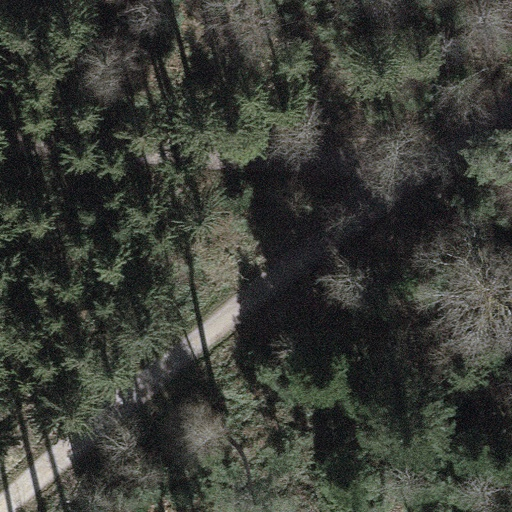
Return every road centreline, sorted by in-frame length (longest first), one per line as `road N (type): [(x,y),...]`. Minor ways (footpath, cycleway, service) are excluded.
road 1 (track): [(446,154),(0,511)]
road 2 (track): [(446,154),(190,162),(0,154)]
